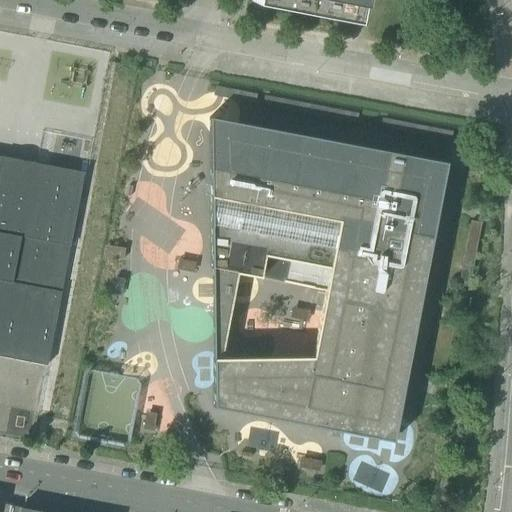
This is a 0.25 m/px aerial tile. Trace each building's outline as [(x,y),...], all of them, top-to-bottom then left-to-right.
[(358,0),(261,0),(356,18),(358,0)] [(212,408),(392,442),(426,264),(445,163),(208,118),(210,269),(212,408)] [(0,356),(46,365),(83,173),(0,156),(0,356)] [(470,243),(458,281),(466,284),(478,246),(470,243)] [(0,503),(0,511),(7,511),(9,506),(0,503)]
